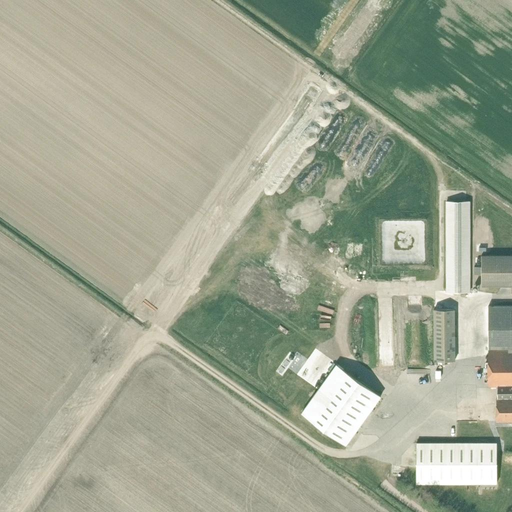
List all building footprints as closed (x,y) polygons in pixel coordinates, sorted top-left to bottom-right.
[(446,201),(446,291),(470,291),(470,201),(446,201)] [(481,287),(511,286),(511,255),(481,255),(481,267),(473,267),(473,275),(481,275),(481,287)] [(511,305),(488,306),(488,348),(508,348),(511,347),(511,305)] [(435,309),(435,360),(456,360),(456,309),(435,309)] [(508,350),(488,350),(488,396),(511,395),(511,347),(508,348),(508,350)] [(346,445),(381,396),(336,364),(301,413),(346,445)] [(511,420),(511,397),(496,397),(496,421),(511,420)] [(416,442),(416,482),(496,482),(497,463),(497,442),(416,442)]
